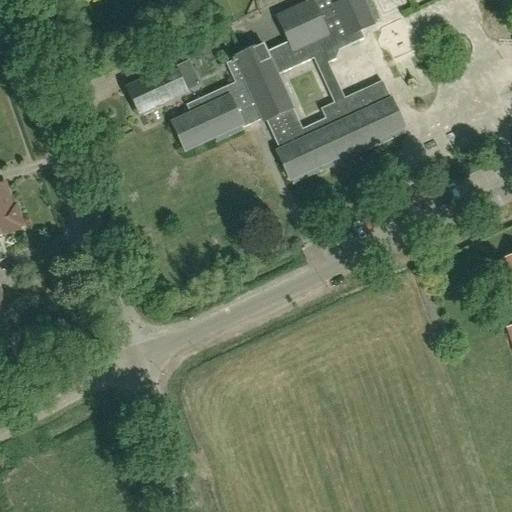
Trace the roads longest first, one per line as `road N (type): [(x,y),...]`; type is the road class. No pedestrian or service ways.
road 1 (unclassified): [(511,188),(136,360)]
road 2 (residential): [(136,360),(6,0)]
road 3 (unclassified): [(190,511),(136,360)]
road 4 (residential): [(0,434),(136,360)]
